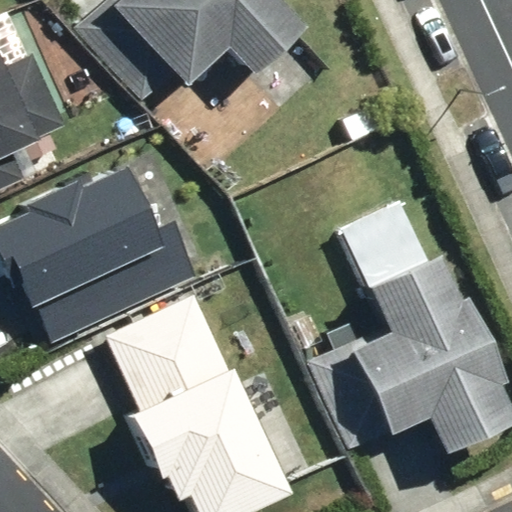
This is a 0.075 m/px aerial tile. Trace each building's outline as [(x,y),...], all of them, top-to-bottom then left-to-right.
[(223,49),(248,76),(312,17),(296,0),(97,0),(73,24),(145,99),(178,67),(190,80),(223,49)] [(0,186),(29,174),(13,135),(71,112),(43,44),(12,57),(0,27),(0,186)] [(38,203),(0,220),(0,274),(1,276),(23,265),(59,339),(204,269),(177,212),(167,216),(136,153),(91,174),(89,168),(34,195),(38,203)] [(447,245),(375,275),(393,319),(356,335),(393,424),(428,410),(442,445),(511,416),(511,390),(503,369),(511,365),(511,352),(481,276),(463,284),(447,245)] [(202,292),(112,334),(145,405),(139,408),(178,492),(187,488),(198,511),(234,511),(293,484),(202,292)]
